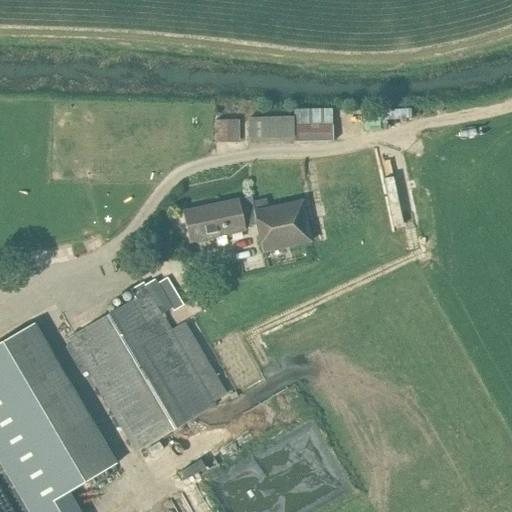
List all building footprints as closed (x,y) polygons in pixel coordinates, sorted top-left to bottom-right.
[(248,144),(323,142),(333,141),(332,109),(293,110),(293,117),(247,118),(248,144)] [(239,142),(239,120),(213,121),(214,143),(239,142)] [(236,199),(182,211),(189,242),(216,236),(217,245),(227,244),(225,234),(243,231),(242,229),(255,226),(261,252),(309,241),(301,200),(268,207),(266,199),(252,202),(251,196),(236,199)] [(168,330),(145,291),(68,336),(135,451),(213,406),(212,404),(225,395),(182,322),(168,330)] [(32,323),(0,342),(0,458),(31,511),(81,511),(69,490),(115,464),(32,323)]
